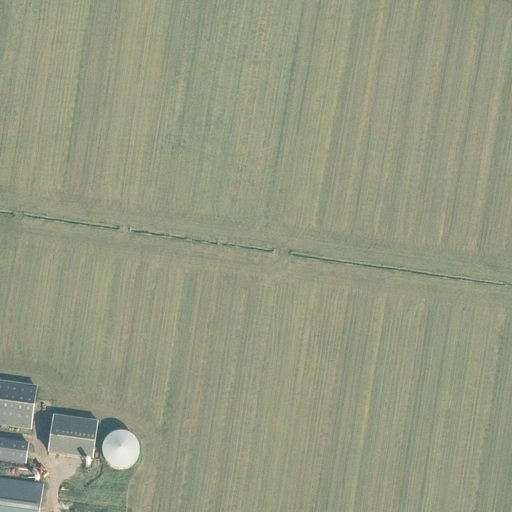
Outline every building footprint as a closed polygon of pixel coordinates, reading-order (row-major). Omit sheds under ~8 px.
[(0,384),(0,424),(30,429),(36,389),(0,384)] [(52,416),(48,452),(93,458),(97,422),(52,416)] [(102,451),(102,452),(102,453),(102,454),(102,455),(102,456),(103,457),(103,458),(103,459),(103,460),(104,460),(104,461),(105,462),(105,463),(106,463),(106,464),(107,464),(107,465),(108,465),(108,466),(109,467),(110,467),(111,468),(112,468),(112,469),(113,469),(114,469),(115,470),(116,470),(117,470),(118,470),(119,471),(120,471),(121,471),(122,471),(122,470),(123,470),(124,470),(125,470),(126,470),(127,469),(128,469),(129,469),(129,468),(130,468),(131,467),(132,467),(132,466),(133,466),(133,465),(134,465),(134,464),(135,464),(135,463),(136,462),(137,461),(137,460),(138,459),(138,458),(138,457),(138,456),(139,456),(139,455),(139,454),(139,453),(139,452),(139,451),(139,450),(139,449),(139,448),(138,447),(138,446),(138,445),(137,444),(137,443),(136,442),(135,441),(135,440),(134,440),(134,439),(133,439),(133,438),(132,438),(132,437),(131,437),(130,436),(129,436),(129,435),(128,435),(127,435),(127,434),(126,434),(125,434),(124,434),(123,434),(122,433),(121,433),(120,433),(119,433),(118,433),(118,434),(117,434),(116,434),(115,434),(114,434),(113,435),(112,435),(112,436),(111,436),(110,437),(109,437),(108,438),(108,439),(107,439),(107,440),(106,440),(106,441),(105,441),(105,442),(104,443),(104,444),(103,444),(103,445),(103,446),(103,447),(102,447),(102,448),(102,449),(102,450),(102,451)] [(0,462),(26,466),(29,445),(0,440),(0,462)] [(0,511),(39,511),(43,487),(0,480),(0,511)]
